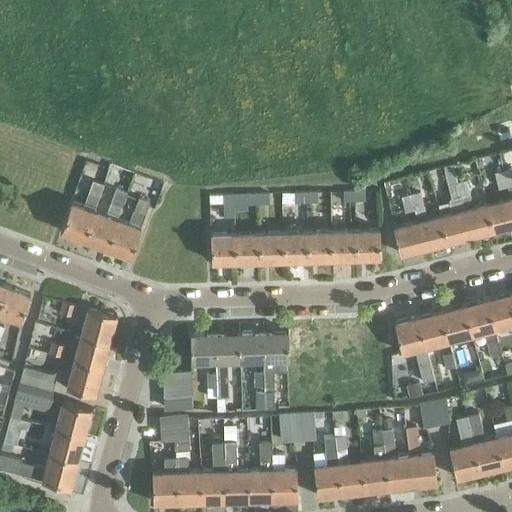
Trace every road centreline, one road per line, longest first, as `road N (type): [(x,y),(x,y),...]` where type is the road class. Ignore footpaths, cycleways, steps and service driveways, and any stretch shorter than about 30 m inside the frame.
road 1 (residential): [(511,258),(365,294),(152,298)]
road 2 (residential): [(96,511),(152,298)]
road 3 (residential): [(152,298),(0,244)]
